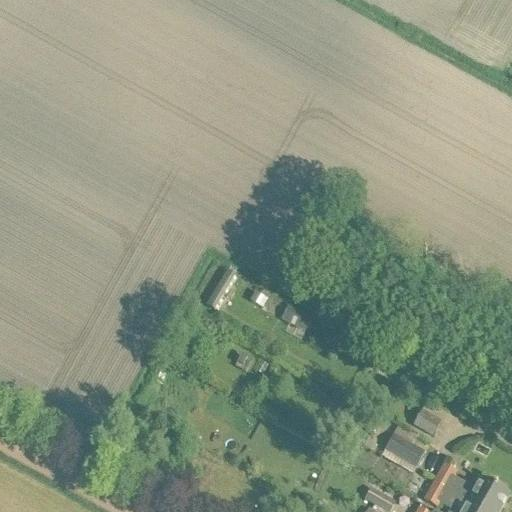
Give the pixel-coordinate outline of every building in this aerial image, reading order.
[(235,279),(227,275),(206,310),(213,314),(235,279)] [(257,304),(272,309),(276,300),(260,294),(257,304)] [(281,324),(304,336),(312,321),(289,309),(281,324)] [(413,430),(432,441),(441,425),(422,414),(413,430)] [(425,455),(424,454),(395,438),(385,456),(416,473),(425,455)] [(313,461),(325,468),(330,460),(317,453),(313,461)] [(433,486),(479,511),(501,511),(509,499),(480,483),(475,493),(453,481),(456,475),(443,468),(433,486)] [(479,511),(433,486),(423,504),(436,511),(438,507),(447,511),(479,511)] [(369,492),(365,490),(359,500),(363,503),(373,509),(371,511),(390,511),(394,505),(369,492)]
